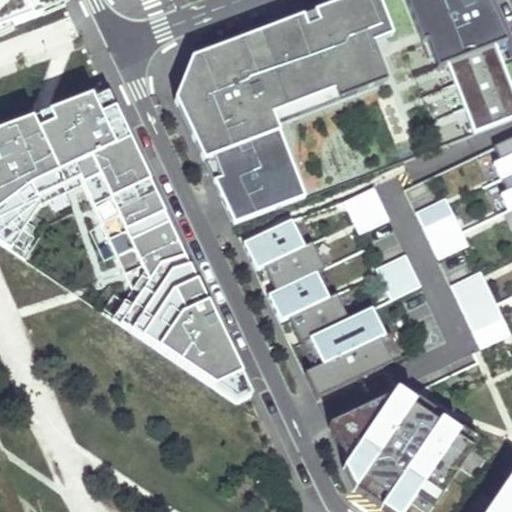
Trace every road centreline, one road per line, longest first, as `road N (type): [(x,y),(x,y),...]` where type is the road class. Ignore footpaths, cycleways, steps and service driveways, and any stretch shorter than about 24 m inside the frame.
road 1 (residential): [(344,511),(118,44)]
road 2 (residential): [(118,44),(236,0)]
